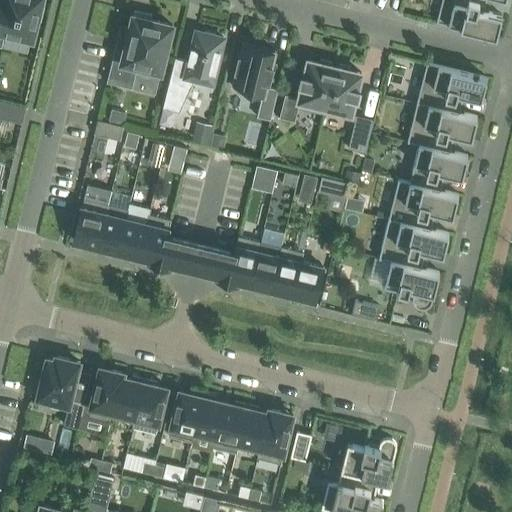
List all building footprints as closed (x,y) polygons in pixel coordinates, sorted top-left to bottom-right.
[(37,19),(41,19),(45,4),(41,3),(41,0),(0,0),(0,45),(2,46),(5,32),(32,39),(37,19)] [(484,10),(486,0),(441,0),(436,21),(497,36),(502,14),(484,10)] [(119,31),(106,81),(132,87),(152,92),(157,70),(160,71),(172,24),(151,19),(152,15),(134,10),(129,30),(125,29),(120,27),(120,26),(119,31)] [(217,34),(203,30),(203,32),(196,30),(192,47),(188,60),(176,57),(175,56),(162,107),(179,111),(194,80),(208,83),(208,81),(212,82),(215,68),(217,68),(220,55),(219,54),(223,37),(216,35),(217,34)] [(239,57),(236,71),(237,72),(233,87),(244,90),(243,94),(261,98),(257,116),(270,119),(278,88),(266,85),(267,79),(268,79),(272,65),(271,65),(274,49),(244,42),(240,57),(239,57)] [(323,112),(335,66),(332,65),(333,62),(319,58),(318,62),(308,59),(304,74),(301,74),(299,84),(302,85),(299,97),(285,93),(279,117),(295,120),(298,106),(323,112)] [(487,77),(426,62),(417,101),(459,111),(463,94),(481,98),(487,77)] [(337,66),(335,66),(323,112),(350,119),(355,98),(358,98),(360,88),(357,87),(361,72),(351,70),(352,66),(338,63),(337,66)] [(0,117),(22,123),(26,106),(0,99),(0,117)] [(459,111),(417,101),(407,139),(450,150),(454,133),(472,137),(477,115),(459,111)] [(112,108),(109,119),(124,123),(127,111),(112,108)] [(356,113),(348,146),(366,150),(374,117),(356,113)] [(123,125),(98,119),(94,133),(120,139),(123,125)] [(197,123),(193,141),(207,144),(211,127),(197,123)] [(128,132),(124,145),(136,148),(139,135),(128,132)] [(214,133),(211,146),(223,149),(227,137),(214,133)] [(450,150),(407,139),(407,141),(419,143),(409,181),(440,189),(445,172),(462,176),(468,154),(450,150)] [(153,143),(150,154),(162,157),(164,146),(153,143)] [(175,147),(173,155),(183,157),(185,149),(175,147)] [(365,157),(362,170),(372,172),(375,159),(365,157)] [(266,167),(263,177),(275,180),(278,170),(266,167)] [(348,169),(346,179),(357,182),(360,172),(348,169)] [(296,186),(298,174),(285,171),(282,183),(296,186)] [(305,174),(301,189),(314,193),(318,177),(305,174)] [(348,183),(322,177),(318,191),(345,198),(348,183)] [(398,178),(388,217),(431,228),(435,210),(453,215),(458,193),(440,189),(409,181),(398,178)] [(349,195),(347,207),(363,210),(366,198),(349,195)] [(84,246),(97,250),(106,213),(108,203),(84,198),(74,240),(85,243),(84,246)] [(107,248),(118,251),(127,218),(106,213),(97,250),(106,252),(107,248)] [(159,265),(167,234),(171,219),(170,219),(148,213),(146,222),(137,256),(149,259),(148,262),(159,265)] [(449,232),(431,228),(388,217),(379,256),(391,259),(421,266),(426,249),(443,254),(449,232)] [(137,256),(146,222),(127,218),(118,251),(137,256)] [(167,234),(159,265),(171,268),(171,264),(180,266),(194,270),(201,242),(189,239),(170,235),(167,234)] [(239,281),(250,284),(259,250),(261,241),(239,235),(238,235),(235,251),(227,282),(239,284),(239,281)] [(259,250),(250,284),(270,288),(278,255),(280,245),(261,241),(259,250)] [(216,279),(227,282),(235,251),(213,245),(201,242),(194,270),(217,275),(216,279)] [(291,297),(301,260),(303,251),(280,245),(278,255),(270,288),(281,291),(280,295),(291,297)] [(391,259),(384,287),(413,294),(413,296),(412,298),(412,300),(413,301),(414,303),(415,305),(416,306),(418,307),(419,308),(421,308),(423,308),(425,308),(427,307),(428,306),(430,305),(431,303),(432,302),(432,300),(439,271),(421,267),(421,266),(391,259)] [(301,260),(291,297),(303,300),(303,297),(315,299),(323,266),(301,260)] [(379,305),(355,299),(352,312),(376,318),(379,305)] [(38,392),(37,397),(68,404),(63,423),(78,427),(84,401),(71,398),(80,361),(55,355),(54,359),(47,357),(41,379),(38,378),(35,392),(38,392)] [(84,401),(81,414),(112,421),(114,412),(123,376),(124,372),(100,366),(91,403),(84,401)] [(131,378),(123,376),(114,412),(134,417),(132,426),(133,426),(145,378),(132,375),(131,378)] [(145,378),(133,426),(156,432),(167,387),(156,384),(157,381),(145,378)] [(193,431),(203,392),(191,389),(190,392),(179,390),(168,435),(192,441),(194,432),(193,431)] [(203,392),(193,431),(194,432),(215,437),(224,401),(215,398),(216,395),(203,392)] [(215,437),(213,446),(236,452),(239,443),(238,442),(247,403),(235,400),(234,403),(224,401),(215,437)] [(247,403),(238,442),(239,443),(259,448),(268,411),(259,409),(260,406),(247,403)] [(269,407),(268,411),(259,448),(257,457),(281,463),(292,415),(293,413),(290,413),(283,411),(269,407)] [(311,434),(297,431),(291,456),(296,457),(305,459),(311,434)] [(27,435),(25,446),(50,453),(53,441),(27,435)] [(388,481),(396,447),(396,446),(396,445),(396,444),(396,443),(395,442),(395,441),(394,440),(393,439),(392,439),(392,438),(391,438),(390,437),(389,437),(388,437),(387,437),(386,437),(385,437),(384,438),(383,438),(382,439),(381,440),(380,441),(380,442),(379,443),(378,447),(365,444),(364,446),(352,444),(348,443),(346,454),(345,453),(341,469),(374,477),(388,481)] [(101,459),(91,456),(88,466),(99,469),(101,459)] [(296,457),(293,466),(305,469),(307,460),(305,459),(296,457)] [(99,469),(110,472),(112,462),(101,459),(99,469)] [(152,474),(155,464),(144,461),(141,471),(152,474)] [(155,464),(152,474),(163,476),(165,466),(155,464)] [(370,496),(374,477),(341,469),(338,483),(333,482),(332,483),(328,482),(326,492),(325,492),(321,508),(331,510),(339,511),(379,511),(383,499),(370,496)] [(195,474),(193,484),(204,486),(206,476),(195,474)] [(113,480),(104,478),(94,476),(86,511),(85,511),(115,511),(116,511),(106,508),(113,480)] [(207,476),(204,487),(215,489),(218,478),(207,476)] [(240,485),(238,495),(248,497),(250,487),(240,485)] [(250,487),(248,497),(259,500),(261,490),(250,487)] [(217,511),(220,499),(203,495),(199,511),(217,511)]
